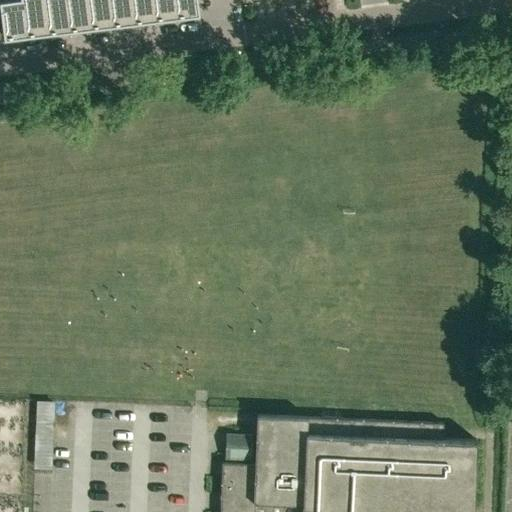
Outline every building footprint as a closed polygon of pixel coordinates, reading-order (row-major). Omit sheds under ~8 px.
[(0,0),(0,8),(3,36),(5,36),(26,33),(21,0),(0,0)] [(43,0),(21,0),(26,33),(47,31),(43,0)] [(43,0),(47,31),(69,28),(65,0),(43,0)] [(65,0),(69,28),(90,25),(87,0),(65,0)] [(108,0),(87,0),(90,25),(112,22),(108,0)] [(130,0),(108,0),(112,22),(133,20),(130,0)] [(152,0),(130,0),(133,20),(155,17),(152,0)] [(174,0),(152,0),(155,17),(176,14),(174,0)] [(197,0),(174,0),(176,14),(197,12),(198,11),(197,0)] [(60,472),(61,402),(45,402),(44,472),(60,472)] [(222,461),(220,511),(473,511),(476,438),(443,437),(444,422),(307,416),(257,413),(254,463),(222,461)] [(226,457),(250,458),(252,434),(227,432),(226,457)]
